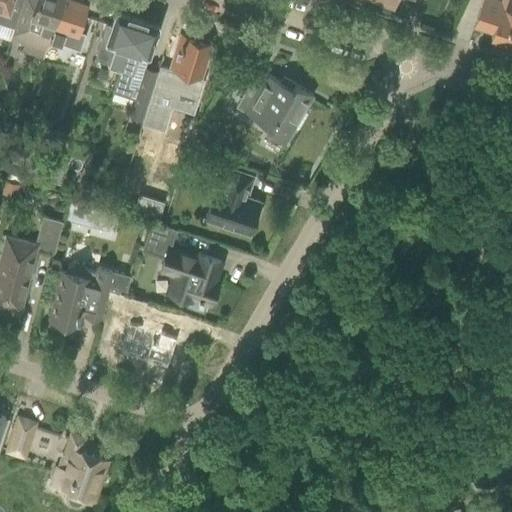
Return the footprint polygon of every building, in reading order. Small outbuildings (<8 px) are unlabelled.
[(0,0),(0,21),(14,26),(18,12),(8,9),(11,0),(0,0)] [(22,0),(18,12),(14,26),(10,38),(24,43),(26,39),(47,46),(62,0),(22,0)] [(62,0),(50,35),(58,38),(57,41),(80,49),(85,32),(78,29),(87,1),(84,0),(62,0)] [(511,5),(495,0),(482,0),(477,15),(496,21),(490,36),(511,43),(511,5)] [(105,23),(94,58),(120,66),(136,18),(130,16),(130,14),(115,9),(111,24),(105,23)] [(120,66),(112,91),(133,98),(128,114),(142,119),(157,71),(144,67),(148,54),(148,53),(158,23),(143,18),(142,20),(136,18),(120,66)] [(142,119),(141,122),(142,123),(142,122),(163,128),(175,89),(197,96),(203,79),(196,77),(197,74),(198,74),(199,73),(198,73),(204,54),(207,47),(206,47),(207,43),(208,43),(209,42),(204,40),(203,38),(190,33),(188,35),(183,33),(182,35),(183,35),(182,40),(181,40),(180,43),(181,43),(174,65),(173,65),(172,66),(173,66),(172,69),(159,65),(160,64),(159,64),(157,71),(142,119)] [(231,76),(228,82),(258,99),(250,113),(269,125),(265,131),(284,142),(292,128),(296,131),(308,111),(303,109),(312,94),(293,82),(291,87),(266,72),(265,73),(241,59),(231,76)] [(189,146),(198,149),(208,133),(195,126),(189,146)] [(55,155),(47,180),(60,184),(68,159),(55,155)] [(12,157),(7,172),(32,180),(43,184),(44,184),(49,169),(12,157)] [(0,169),(6,171),(9,162),(0,159),(0,169)] [(214,186),(204,217),(249,232),(253,217),(257,218),(261,205),(258,204),(259,201),(243,195),(246,188),(248,188),(252,175),(227,167),(221,188),(214,186)] [(0,191),(8,193),(11,180),(2,178),(0,186),(0,191)] [(20,182),(11,180),(8,193),(16,195),(20,182)] [(103,188),(99,200),(111,204),(114,192),(103,188)] [(131,206),(131,207),(156,215),(160,202),(159,202),(159,203),(135,195),(132,206),(131,206)] [(48,217),(40,248),(54,252),(62,221),(48,217)] [(153,221),(148,234),(171,242),(176,228),(153,221)] [(7,235),(0,260),(0,303),(19,308),(36,243),(7,235)] [(214,280),(216,274),(215,273),(217,267),(218,268),(220,261),(198,254),(197,256),(168,246),(160,268),(174,273),(168,292),(190,300),(191,297),(210,304),(217,281),(214,280)] [(62,270),(50,317),(57,318),(58,321),(66,324),(69,321),(76,323),(80,307),(87,309),(85,313),(101,317),(105,301),(108,289),(117,291),(118,286),(125,288),(129,275),(97,267),(97,268),(96,271),(85,269),(82,264),(73,261),(67,264),(66,271),(62,270)] [(129,321),(126,331),(119,350),(166,366),(176,337),(166,333),(168,328),(142,319),(140,325),(129,321)] [(23,454),(27,441),(33,422),(18,417),(7,449),(23,454)] [(65,454),(63,458),(58,456),(49,483),(71,490),(69,497),(72,503),(80,505),(86,502),(88,496),(93,497),(105,458),(79,450),(83,438),(71,434),(65,454)]
